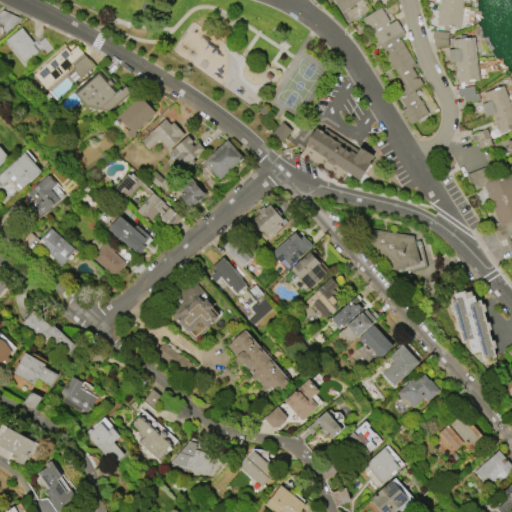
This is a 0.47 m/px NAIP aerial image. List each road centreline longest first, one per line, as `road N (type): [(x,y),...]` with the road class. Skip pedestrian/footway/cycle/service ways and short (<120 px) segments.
road 1 (residential): [(504,432),(275,166)]
road 2 (residential): [(92,325),(206,421),(236,434),(295,441),(310,455),(332,511)]
road 3 (tertiary): [(18,0),(96,38),(214,113),(275,166)]
road 4 (residential): [(284,0),(334,34),(358,63),(447,216),(453,241)]
road 5 (tertiary): [(275,166),(325,190),(412,214),(453,241),(511,307)]
road 6 (residential): [(275,166),(92,325)]
road 7 (residential): [(406,0),(449,122),(412,156)]
road 8 (residential): [(0,400),(52,427),(79,452),(98,511)]
road 9 (residential): [(0,234),(92,325)]
